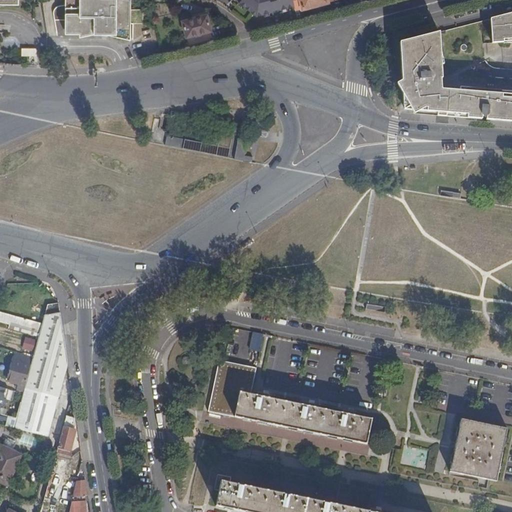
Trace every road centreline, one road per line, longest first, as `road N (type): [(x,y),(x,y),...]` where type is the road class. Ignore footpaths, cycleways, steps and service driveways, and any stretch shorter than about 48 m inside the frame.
road 1 (motorway): [(511,231),(191,182),(0,142)]
road 2 (motorway): [(0,192),(145,224),(511,278)]
road 3 (residential): [(511,374),(214,311),(187,315),(160,336)]
road 4 (secondary): [(422,5),(187,66)]
road 5 (residential): [(160,336),(146,373),(163,511)]
road 6 (secondary): [(356,113),(363,36),(422,5)]
road 7 (secondary): [(331,159),(468,142)]
road 8 (secondary): [(110,511),(92,382)]
road 9 (secondary): [(78,256),(92,382)]
